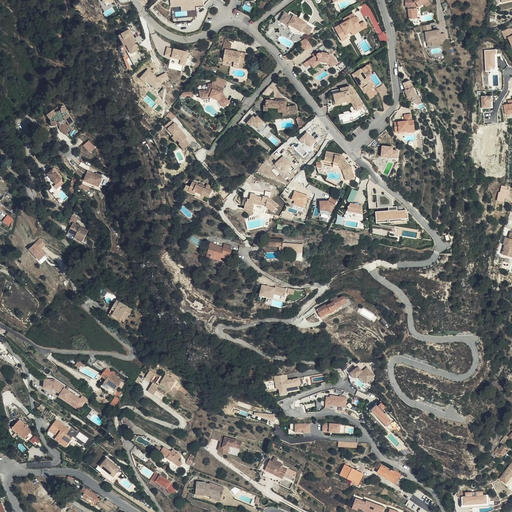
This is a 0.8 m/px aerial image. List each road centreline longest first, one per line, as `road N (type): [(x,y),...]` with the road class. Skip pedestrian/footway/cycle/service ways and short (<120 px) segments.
road 1 (residential): [(135,0),(175,39),(192,40),(222,24),(250,28),(348,147),(394,104),(381,0)]
road 2 (unclassified): [(17,511),(5,484),(11,473),(50,472),(80,477),(133,511)]
